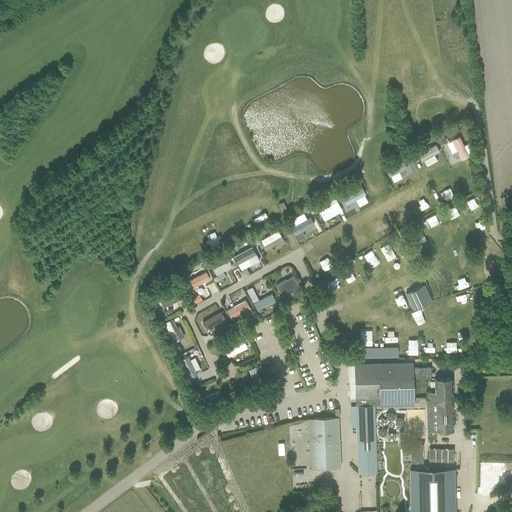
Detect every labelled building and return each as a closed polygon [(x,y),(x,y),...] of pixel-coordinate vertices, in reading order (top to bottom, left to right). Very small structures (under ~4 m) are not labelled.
[(459,137),(452,140),(457,151),(453,153),(456,158),(460,157),(461,159),(468,156),(459,137)] [(451,140),(447,142),(451,151),(456,149),(451,140)] [(435,144),(417,154),(421,162),(439,152),(435,144)] [(403,161),(385,171),(389,177),(398,172),(401,176),(405,173),(403,169),(406,168),(403,161)] [(361,187),(341,198),(345,205),(350,203),(351,206),(357,203),(355,200),(365,194),(361,187)] [(334,199),(317,208),(324,221),(341,211),(334,199)] [(304,213),(309,210),(307,205),(300,209),(302,213),(304,212),(304,213)] [(309,217),(289,228),(296,241),(304,237),(302,232),(313,225),(309,217)] [(426,232),(435,229),(432,220),(423,224),(426,232)] [(281,232),(264,242),(272,256),(280,251),(276,244),(285,239),(281,232)] [(250,237),(242,241),(244,245),(252,241),(250,237)] [(251,247),(233,257),(237,265),(247,259),(251,266),(258,262),(251,247)] [(228,261),(211,269),(214,276),(231,267),(228,261)] [(344,273),(350,286),(357,282),(351,269),(344,273)] [(205,272),(186,281),(190,289),(208,280),(205,272)] [(334,274),(325,279),(331,291),(341,287),(334,274)] [(286,280),(275,286),(281,298),(299,288),(296,282),(289,285),(286,280)] [(404,294),(412,310),(432,301),(424,285),(404,294)] [(174,286),(155,295),(161,308),(180,299),(174,286)] [(271,294),(252,303),(256,311),(275,302),(271,294)] [(192,305),(200,301),(197,296),(189,300),(192,305)] [(245,301),(226,311),(233,324),(239,320),(237,315),(249,308),(245,301)] [(164,316),(161,310),(153,313),(157,320),(164,316)] [(220,312),(201,323),(205,330),(224,320),(220,312)] [(168,321),(161,325),(171,345),(177,341),(168,321)] [(222,337),(234,330),(231,324),(219,331),(222,337)] [(379,330),(379,341),(392,340),(391,330),(379,330)] [(240,337),(220,347),(223,354),(243,344),(240,337)] [(438,348),(438,338),(427,339),(428,349),(438,348)] [(418,354),(418,342),(407,342),(407,354),(418,354)] [(173,348),(176,354),(181,351),(178,346),(173,348)] [(187,357),(179,360),(188,380),(195,376),(187,357)] [(412,363),(353,364),(354,399),(355,399),(378,398),(378,400),(379,405),(379,407),(413,406),(413,400),(412,379),(412,375),(412,371),(412,367),(412,363)] [(254,368),(247,371),(256,390),(263,387),(254,368)] [(430,368),(413,369),(414,380),(431,380),(430,368)] [(426,391),(427,431),(453,430),(452,378),(434,378),(435,391),(426,391)] [(197,388),(190,391),(194,401),(199,399),(203,407),(221,399),(218,392),(202,399),(197,388)] [(377,474),(375,415),(374,415),(374,405),(354,406),(354,411),(355,427),(356,474),(377,474)] [(307,419),(309,469),(340,468),(338,418),(307,419)] [(423,446),(410,446),(410,461),(423,461),(423,446)] [(453,447),(429,447),(429,459),(453,459),(453,447)] [(410,469),(410,511),(454,511),(454,468),(410,469)] [(397,511),(397,503),(385,504),(384,511),(397,511)]
